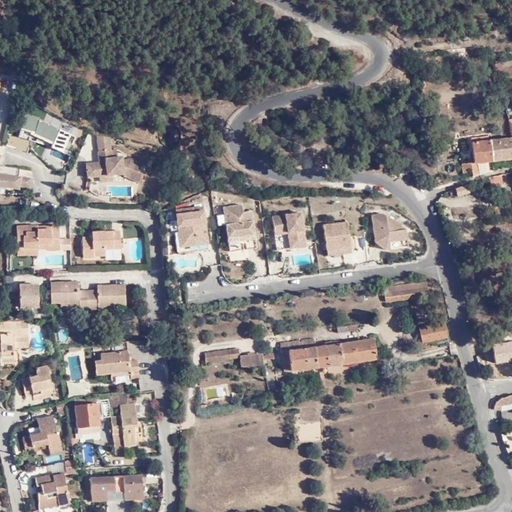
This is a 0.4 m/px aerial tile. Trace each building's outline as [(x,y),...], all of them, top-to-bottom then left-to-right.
[(72,132),(27,120),(21,140),(66,152),(72,132)] [(492,161),(489,139),(487,140),(478,141),(477,137),(470,138),(473,162),(462,164),(463,173),(466,173),(466,170),(472,169),(472,175),(478,173),(476,163),(492,161)] [(511,158),(511,148),(510,137),(489,139),(492,161),(511,158)] [(115,143),(110,140),(101,139),(102,155),(115,155),(115,143)] [(441,153),(437,150),(425,156),(427,160),(435,156),(438,161),(443,158),(441,153)] [(115,155),(102,155),(103,167),(89,168),(90,181),(103,180),(115,180),(126,179),(128,182),(141,187),(145,178),(141,177),(145,168),(134,164),(127,164),(127,161),(116,161),(115,155)] [(503,185),(502,174),(490,178),(490,187),(503,185)] [(32,191),(32,182),(0,177),(0,189),(20,192),(20,191),(32,191)] [(469,192),(467,185),(449,191),(450,195),(456,193),(457,196),(469,192)] [(225,206),(226,214),(231,213),(233,222),(227,223),(230,250),(256,247),(252,209),(244,210),(243,204),(225,206)] [(189,244),(209,241),(204,206),(195,207),(195,211),(179,213),(182,239),(188,238),(189,244)] [(294,241),(306,239),(303,211),(273,215),(277,248),(295,246),(294,241)] [(387,212),(374,214),(377,239),(385,248),(410,245),(408,227),(403,226),(403,223),(387,212)] [(329,254),(344,252),(343,249),(352,248),(348,220),(324,224),(329,254)] [(50,246),(52,226),(42,226),(42,225),(18,225),(19,240),(25,239),(25,246),(39,246),(50,246)] [(60,226),(52,226),(50,246),(49,249),(60,249),(60,248),(60,238),(60,226)] [(89,238),(84,238),(85,257),(96,258),(96,256),(106,255),(106,249),(122,248),(122,232),(94,233),(94,235),(89,235),(89,238)] [(72,238),(60,238),(60,248),(72,248),(72,238)] [(25,239),(19,240),(19,253),(40,253),(39,246),(25,246),(25,239)] [(210,248),(209,241),(189,244),(190,251),(210,248)] [(384,286),(386,301),(429,295),(427,281),(384,286)] [(92,312),(91,291),(82,291),(82,284),(54,284),(55,305),(65,305),(81,305),(82,309),(82,312),(92,312)] [(22,309),(40,308),(40,285),(21,286),(22,309)] [(101,291),(91,291),(92,312),(100,312),(101,309),(121,309),(129,309),(129,286),(100,287),(101,291)] [(18,318),(13,318),(0,319),(0,357),(1,358),(2,365),(5,365),(5,360),(4,355),(15,353),(14,344),(14,339),(28,338),(26,324),(19,324),(18,318)] [(444,320),(419,325),(422,339),(446,334),(444,320)] [(342,328),(337,328),(337,333),(357,330),(356,324),(342,325),(342,328)] [(374,335),(328,343),(331,364),(376,356),(374,335)] [(331,364),(328,343),(315,345),(314,337),(279,344),(280,351),(283,351),(286,371),(331,364)] [(132,377),(140,376),(138,358),(131,359),(129,349),(103,352),(103,359),(97,360),(99,373),(109,372),(131,370),(132,377)] [(239,349),(205,353),(205,361),(239,357),(239,349)] [(264,354),(240,356),(241,369),(264,366),(263,359),(264,359),(264,354)] [(36,393),(55,389),(51,366),(39,369),(40,376),(25,379),(27,396),(36,393)] [(131,370),(109,372),(110,379),(132,377),(131,370)] [(277,388),(268,390),(270,403),(277,402),(277,405),(281,405),(280,401),(281,401),(280,395),(278,395),(277,388)] [(56,394),(55,389),(36,393),(37,398),(56,394)] [(118,454),(126,454),(125,444),(136,442),(136,440),(135,436),(143,434),(142,422),(138,422),(136,391),(112,393),(112,405),(122,404),(124,413),(113,415),(114,433),(114,452),(118,454)] [(494,405),(494,411),(501,411),(500,405),(511,402),(511,394),(510,394),(500,398),(496,401),(494,405)] [(99,395),(78,396),(78,401),(75,402),(78,424),(102,422),(99,395)] [(43,433),(32,435),(24,437),(28,455),(35,453),(35,450),(51,446),(52,450),(53,455),(65,452),(62,434),(59,435),(55,416),(40,419),(41,426),(43,433)] [(102,422),(78,424),(79,431),(103,429),(102,422)] [(31,428),(32,435),(43,433),(41,426),(31,428)] [(70,476),(80,474),(79,467),(78,461),(68,462),(70,476)] [(54,478),(68,475),(66,464),(53,467),(54,476),(54,478)] [(146,474),(131,475),(132,498),(147,497),(146,474)] [(61,503),(62,508),(72,506),(68,475),(54,478),(54,476),(38,479),(39,488),(43,487),(44,493),(39,494),(41,507),(61,503)] [(132,498),(131,475),(110,476),(111,489),(112,499),(132,498)] [(93,477),(94,489),(111,489),(110,476),(93,477)] [(95,500),(112,499),(111,489),(94,489),(95,500)] [(42,511),(62,508),(61,503),(41,507),(42,511)]
